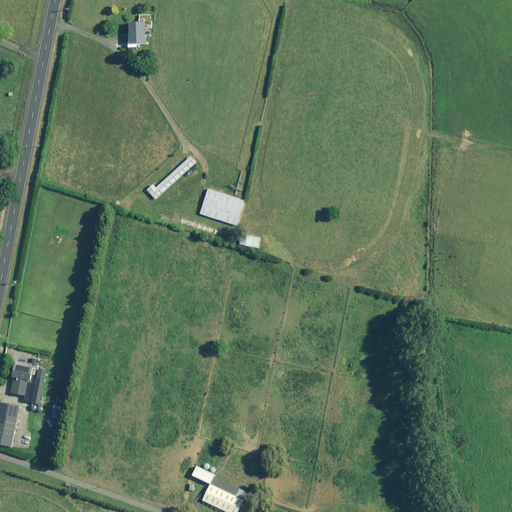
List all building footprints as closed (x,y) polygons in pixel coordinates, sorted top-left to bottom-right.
[(147,43),(148,23),(131,22),(130,46),(139,47),(139,42),(147,43)] [(156,199),(199,162),(193,155),(156,187),(154,185),(148,190),(156,199)] [(246,201),(209,189),(201,214),(238,226),(246,201)] [(262,238),(242,234),(240,244),(260,248),(262,238)] [(26,365),(16,363),(11,393),(28,396),(30,381),(33,381),(35,367),(26,366),(26,365)] [(48,370),(39,369),(34,403),(42,404),(48,370)] [(21,406),(1,402),(0,408),(0,444),(14,447),(21,406)] [(215,474),(198,466),(193,475),(210,483),(215,474)] [(227,511),(238,511),(248,493),(240,488),(215,475),(203,499),(227,511)]
